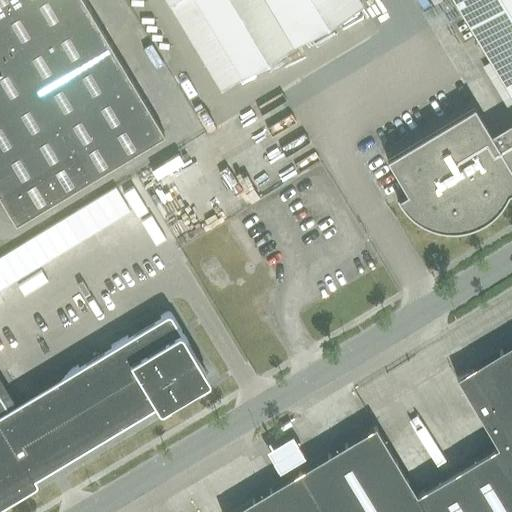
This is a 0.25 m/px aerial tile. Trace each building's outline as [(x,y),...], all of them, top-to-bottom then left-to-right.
[(84,0),(0,0),(0,196),(16,223),(165,134),(84,0)] [(359,0),(168,0),(222,89),(363,4),(359,0)] [(503,201),(508,192),(511,189),(511,0),(455,0),(464,15),(511,94),(511,117),(490,131),(473,104),(386,158),(407,192),(397,198),(403,206),(410,214),(419,220),(428,225),(438,228),(449,229),(459,228),(470,226),(479,222),(488,217),(496,210),(503,201)] [(353,48),(356,57),(383,46),(379,37),(353,48)] [(164,160),(173,176),(193,165),(184,149),(164,160)] [(119,190),(82,213),(91,227),(111,214),(128,242),(146,231),(144,229),(169,214),(163,204),(155,209),(136,180),(119,190)] [(237,189),(237,202),(250,201),(250,188),(237,189)] [(249,239),(260,233),(246,211),(228,223),(254,265),(262,259),(249,239)] [(263,254),(273,278),(299,267),(288,243),(263,254)] [(196,315),(211,307),(183,254),(167,263),(196,315)] [(106,299),(111,295),(114,298),(122,292),(110,276),(96,286),(106,299)] [(240,320),(261,309),(256,300),(235,311),(240,320)] [(0,507),(31,488),(33,486),(33,482),(31,480),(152,407),(154,410),(157,412),(160,411),(208,382),(210,380),(209,376),(205,370),(172,314),(169,312),(166,313),(16,403),(0,376),(0,507)] [(270,332),(247,343),(252,354),(275,343),(270,332)] [(376,425),(230,511),(511,511),(511,343),(457,376),(498,445),(417,494),(376,425)] [(294,437),(268,452),(281,474),(307,459),(294,437)]
